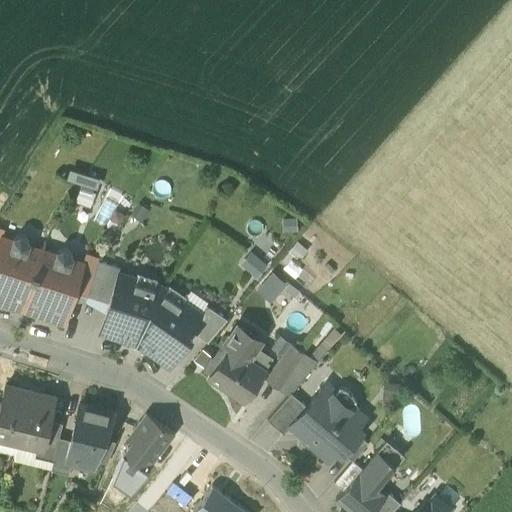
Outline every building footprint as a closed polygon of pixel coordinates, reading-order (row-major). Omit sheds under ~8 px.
[(13,237),(2,233),(0,241),(11,244),(13,237)] [(9,303),(23,308),(40,257),(26,253),(29,242),(26,236),(19,234),(13,237),(11,244),(0,241),(0,240),(0,304),(4,306),(9,303)] [(57,251),(29,242),(26,253),(40,257),(53,261),(57,251)] [(53,261),(40,257),(23,308),(38,313),(40,317),(46,319),(51,317),(65,321),(72,300),(75,291),(83,266),(81,266),(70,262),(72,256),(69,250),(63,248),(57,251),(53,261)] [(247,248),(236,260),(251,275),(263,262),(247,248)] [(83,259),(72,256),(70,262),(81,266),(83,259)] [(75,291),(86,295),(97,260),(84,256),(83,259),(81,266),(83,266),(75,291)] [(120,268),(97,260),(86,295),(108,301),(118,270),(119,270),(120,268)] [(266,300),(282,281),(268,269),(252,288),(266,300)] [(98,332),(136,344),(140,337),(149,308),(162,284),(141,278),(139,286),(117,279),(120,271),(119,270),(118,270),(108,301),(105,311),(98,332)] [(141,278),(120,271),(117,279),(139,286),(141,278)] [(179,296),(162,284),(149,308),(140,337),(136,344),(170,367),(191,335),(187,333),(189,329),(202,311),(200,311),(200,310),(195,317),(174,303),(179,296)] [(85,299),(86,295),(75,291),(72,300),(85,299)] [(86,295),(85,299),(105,311),(108,301),(86,295)] [(200,310),(179,296),(174,303),(195,317),(200,310)] [(189,329),(207,341),(227,318),(205,303),(200,311),(202,311),(189,329)] [(228,345),(248,357),(254,347),(258,342),(235,327),(230,335),(228,334),(224,341),(223,340),(212,356),(210,355),(203,366),(210,372),(228,345)] [(243,398),(264,368),(248,357),(228,345),(210,372),(208,375),(243,398)] [(263,380),(276,389),(299,354),(286,345),(263,380)] [(270,358),(254,347),(248,357),(264,368),(270,358)] [(276,389),(287,396),(290,392),(314,364),(299,354),(276,389)] [(351,405),(356,399),(355,396),(353,394),(351,392),(349,390),(347,389),(345,387),(342,386),(340,385),(334,391),(325,383),(306,405),(291,423),(292,423),(304,434),(304,439),(328,459),(337,449),(341,453),(343,452),(358,433),(362,430),(357,426),(365,416),(351,405)] [(0,435),(18,440),(30,391),(5,385),(1,402),(0,404),(0,435)] [(55,397),(30,391),(18,440),(37,444),(43,446),(50,420),(55,397)] [(306,405),(290,392),(287,396),(267,419),(283,433),(292,423),(291,423),(306,405)] [(72,459),(93,464),(94,461),(104,437),(114,412),(79,403),(70,439),(66,457),(72,459)] [(123,454),(146,470),(173,434),(146,414),(133,431),(138,435),(123,454)] [(34,456),(53,461),(59,436),(62,423),(50,420),(43,446),(37,444),(34,456)] [(343,452),(352,460),(352,459),(368,441),(358,433),(343,452)] [(70,439),(59,436),(53,461),(50,469),(69,474),(72,459),(66,457),(70,439)] [(94,461),(105,465),(115,441),(104,437),(94,461)] [(335,498),(352,511),(370,511),(372,510),(386,493),(377,486),(404,454),(386,438),(361,467),(343,489),(335,498)] [(149,472),(146,470),(123,454),(111,480),(130,494),(149,472)] [(361,467),(352,459),(352,460),(334,481),(343,489),(361,467)] [(185,466),(172,483),(193,499),(206,481),(185,466)] [(96,497),(105,501),(114,483),(105,479),(96,497)] [(187,507),(193,499),(172,483),(166,491),(187,507)] [(247,511),(212,485),(192,511),(193,511),(247,511)] [(372,510),(374,511),(391,511),(400,502),(387,491),(386,493),(372,510)] [(443,511),(450,504),(436,493),(429,502),(425,499),(413,511),(443,511)]
